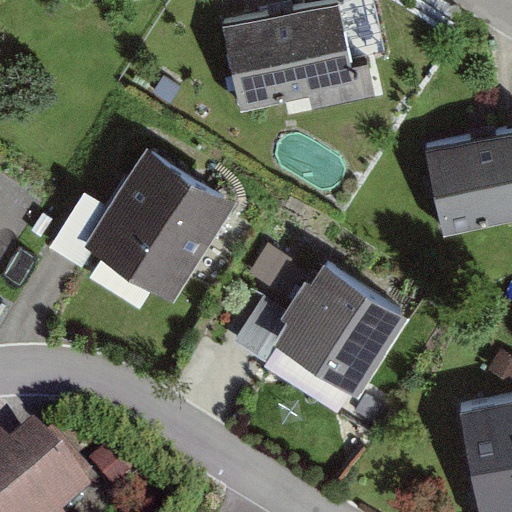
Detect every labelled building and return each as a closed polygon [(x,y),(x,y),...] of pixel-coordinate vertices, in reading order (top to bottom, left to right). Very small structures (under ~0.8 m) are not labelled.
[(228,26),(241,107),(371,87),(358,5),(228,26)] [(511,132),(432,150),(451,236),(511,223),(511,132)] [(236,197),(148,146),(91,244),(178,294),(236,197)] [(278,339),(352,388),(404,310),(329,261),(278,339)] [(476,511),(511,511),(511,399),(458,410),(476,511)] [(0,454),(0,511),(83,511),(101,496),(37,430),(6,460),(0,454)]
